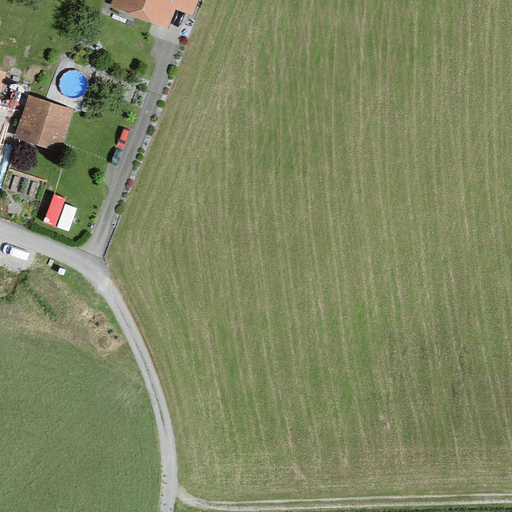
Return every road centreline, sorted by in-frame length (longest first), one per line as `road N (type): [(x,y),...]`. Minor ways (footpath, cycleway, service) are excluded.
road 1 (track): [(169,487),(189,503),(223,509),(511,502)]
road 2 (track): [(165,511),(166,425),(127,321),(87,274)]
